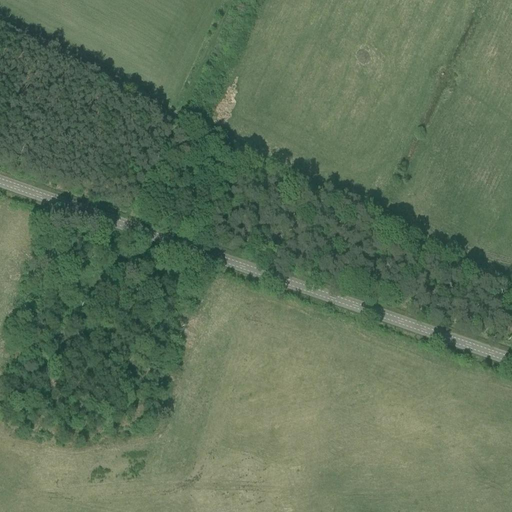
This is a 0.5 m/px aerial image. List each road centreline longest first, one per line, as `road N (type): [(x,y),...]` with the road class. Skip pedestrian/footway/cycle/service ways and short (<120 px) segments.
road 1 (tertiary): [(511,361),(0,181)]
road 2 (track): [(230,0),(127,226)]
